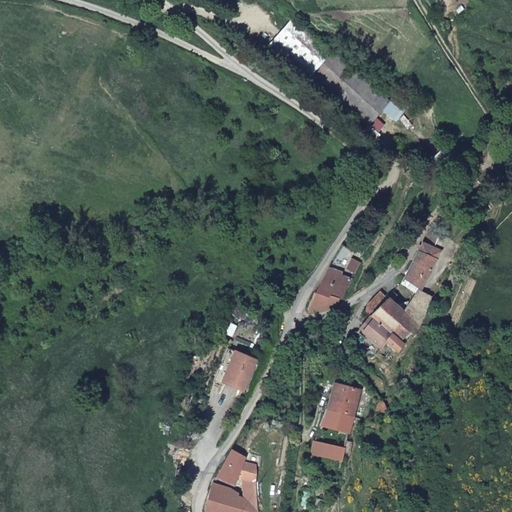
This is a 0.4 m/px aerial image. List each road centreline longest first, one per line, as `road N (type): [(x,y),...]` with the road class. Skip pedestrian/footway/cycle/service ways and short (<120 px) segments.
road 1 (unclassified): [(244,71),(351,143),(371,170),(363,201),(293,316)]
road 2 (track): [(423,231),(485,160),(496,126),(417,0)]
road 3 (unclassified): [(293,316),(206,476),(197,511)]
road 4 (unclassified): [(69,0),(244,71)]
road 5 (unclassified): [(293,316),(309,321),(336,313),(392,272),(423,231)]
